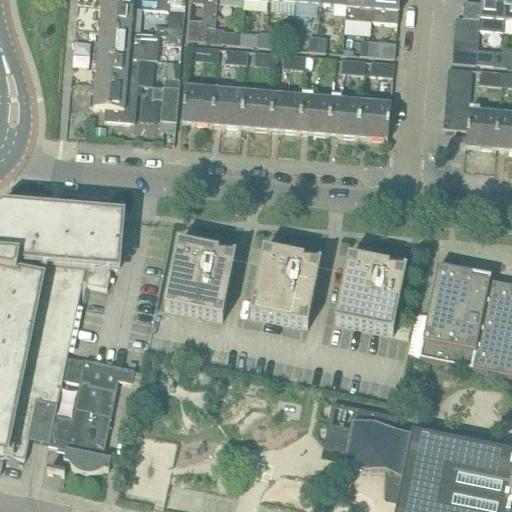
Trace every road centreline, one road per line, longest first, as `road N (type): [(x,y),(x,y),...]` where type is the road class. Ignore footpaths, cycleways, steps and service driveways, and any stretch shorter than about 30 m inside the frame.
road 1 (residential): [(402,202),(100,177),(31,165),(5,148)]
road 2 (residential): [(402,202),(422,0)]
